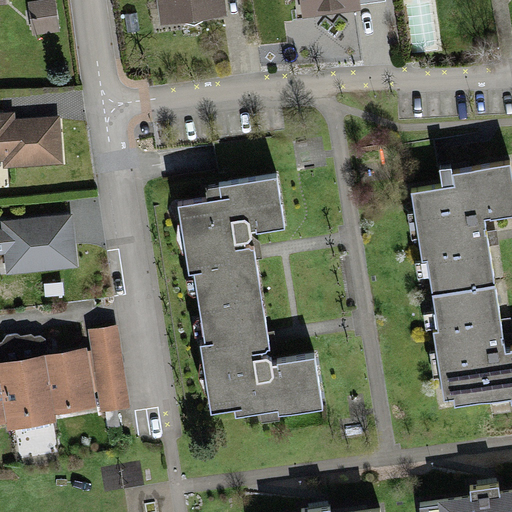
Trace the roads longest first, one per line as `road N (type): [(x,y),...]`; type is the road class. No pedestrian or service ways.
road 1 (residential): [(511,71),(101,113)]
road 2 (residential): [(101,113),(170,444)]
